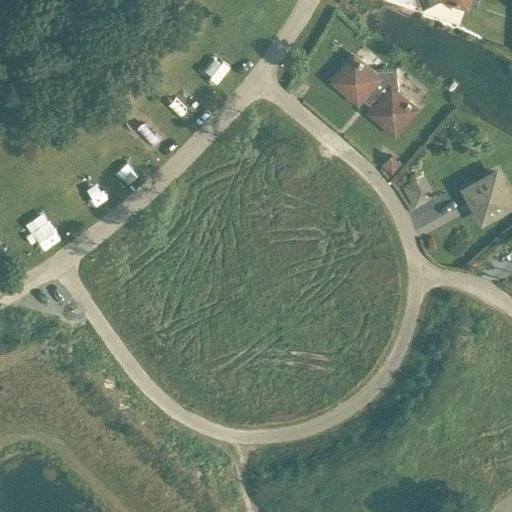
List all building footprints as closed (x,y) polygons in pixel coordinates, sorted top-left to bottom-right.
[(223,80),(238,63),(216,44),(201,62),(223,80)] [(363,96),(369,101),(385,81),(384,67),(373,68),(356,54),(335,78),(360,99),(363,96)] [(398,66),(384,67),(385,81),(369,101),(375,106),(372,110),(396,131),(418,106),(400,91),(398,66)] [(191,90),(182,111),(201,119),(209,97),(191,90)] [(382,165),(392,173),(402,161),(391,152),(382,165)] [(484,216),(511,200),(511,195),(498,170),(468,186),(484,216)] [(416,177),(402,185),(414,207),(428,199),(416,177)]
